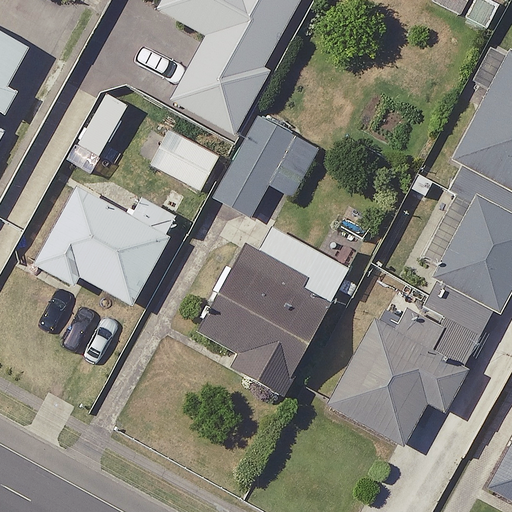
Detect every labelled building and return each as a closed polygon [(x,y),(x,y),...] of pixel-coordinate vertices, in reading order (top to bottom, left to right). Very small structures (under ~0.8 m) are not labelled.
[(0,97),(27,46),(0,32),(0,97)] [(389,291),(329,405),(404,444),(426,401),(440,409),(493,309),(500,312),(511,289),(511,53),(442,184),(470,199),(415,305),(389,291)] [(318,150),(259,117),(215,198),(250,217),(268,184),(292,197),(318,150)] [(218,155),(166,128),(148,163),(200,190),(218,155)] [(136,214),(75,183),(35,263),(74,283),(78,275),(134,303),(175,220),(142,203),(136,214)] [(333,298),(244,248),(198,329),(239,352),(232,364),(280,391),(333,298)] [(511,447),(491,486),(511,497),(511,447)]
